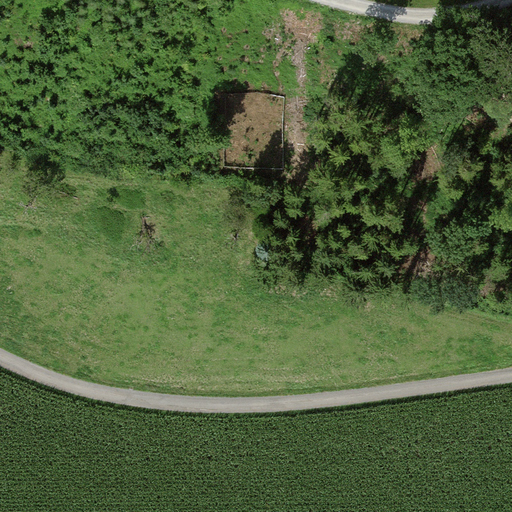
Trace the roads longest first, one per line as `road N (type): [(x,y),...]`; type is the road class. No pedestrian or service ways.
road 1 (track): [(0,358),(172,409),(296,410),(511,380)]
road 2 (track): [(332,0),(409,18),(481,11),(505,0)]
